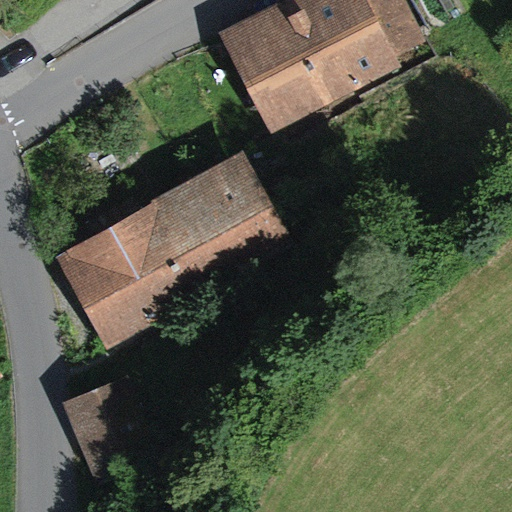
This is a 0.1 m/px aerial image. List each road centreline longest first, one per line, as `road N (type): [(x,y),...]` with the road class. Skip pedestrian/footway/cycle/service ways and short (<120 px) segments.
road 1 (unclassified): [(47,511),(35,326),(0,194)]
road 2 (residential): [(0,134),(219,0)]
